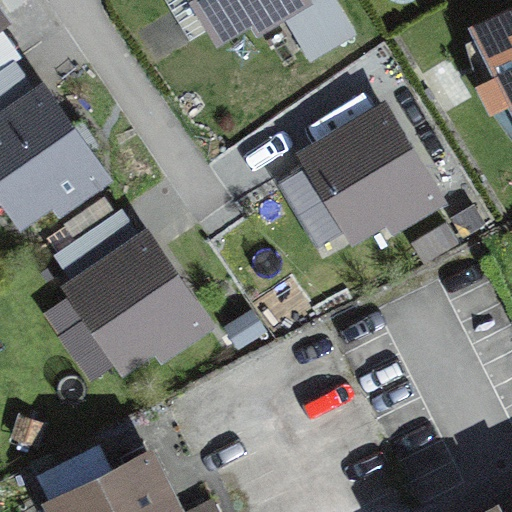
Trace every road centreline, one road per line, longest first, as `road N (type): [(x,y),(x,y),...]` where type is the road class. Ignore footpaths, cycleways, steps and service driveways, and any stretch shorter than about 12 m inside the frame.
road 1 (residential): [(74,0),(178,165),(215,208)]
road 2 (unknown): [(397,511),(419,490),(511,445)]
